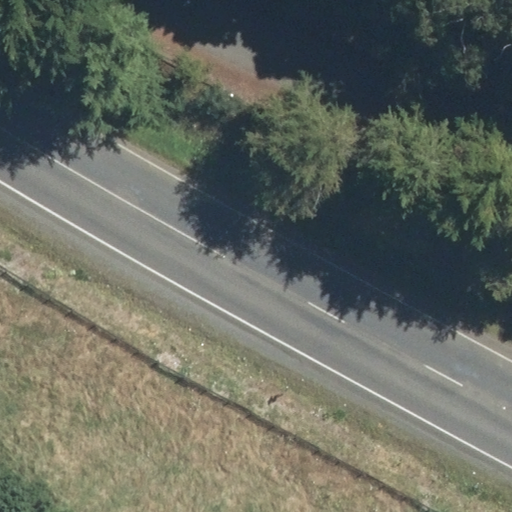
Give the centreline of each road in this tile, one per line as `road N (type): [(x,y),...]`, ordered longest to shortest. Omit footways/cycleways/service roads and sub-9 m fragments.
road 1 (secondary): [(511,378),(0,82)]
road 2 (residential): [(180,0),(430,96),(511,117)]
